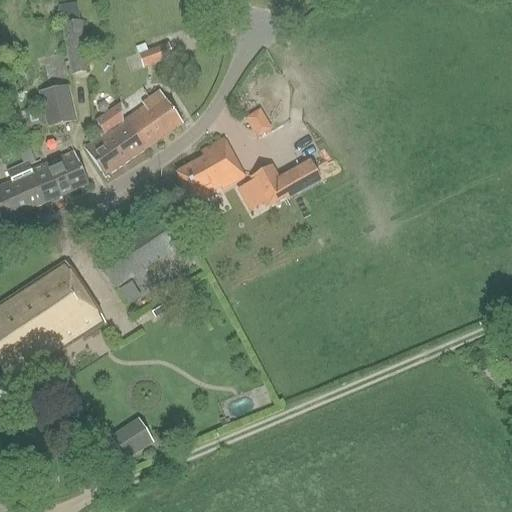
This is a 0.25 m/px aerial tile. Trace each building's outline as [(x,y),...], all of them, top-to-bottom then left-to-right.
[(92,71),(85,21),(67,23),(74,74),(92,71)] [(171,43),(140,54),(145,68),(176,57),(171,43)] [(42,92),(45,107),(24,112),(28,132),(78,122),(71,86),(42,92)] [(123,124),(144,153),(182,127),(160,94),(142,106),(144,110),(127,122),(123,124)] [(105,180),(144,153),(123,124),(120,105),(95,122),(105,137),(85,151),(105,180)] [(245,119),(258,140),(274,131),(261,110),(245,119)] [(201,154),(204,160),(177,175),(194,207),(246,179),(225,141),(201,154)] [(30,176),(44,207),(88,188),(74,156),(30,176)] [(274,168),(255,178),(271,209),(322,182),(311,162),(284,177),(280,179),(274,168)] [(0,220),(2,226),(44,207),(30,176),(25,165),(7,173),(12,184),(0,188),(0,220)] [(159,222),(96,262),(115,291),(177,251),(159,222)] [(0,307),(0,381),(2,380),(8,389),(105,326),(65,265),(0,307)] [(64,398),(56,383),(47,388),(55,403),(64,398)] [(143,420),(112,440),(127,464),(158,444),(143,420)]
